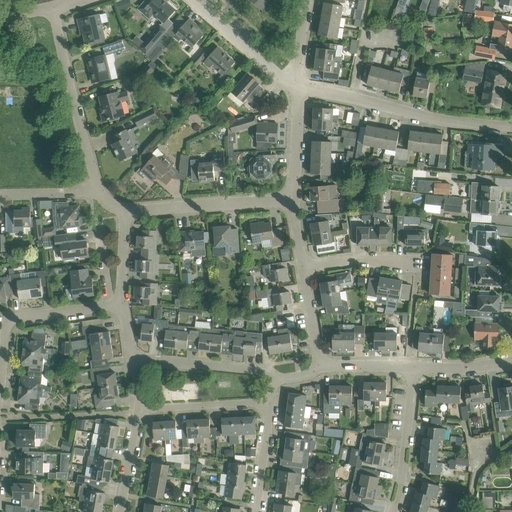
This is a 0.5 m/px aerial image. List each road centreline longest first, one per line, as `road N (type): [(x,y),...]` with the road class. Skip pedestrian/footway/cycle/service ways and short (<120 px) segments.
road 1 (residential): [(511,128),(298,87)]
road 2 (residential): [(99,192),(53,8)]
road 3 (residential): [(293,200),(125,210)]
road 4 (unclassified): [(131,358),(265,371),(274,380)]
road 5 (residential): [(393,511),(413,367)]
road 6 (residential): [(298,87),(194,0)]
road 7 (residential): [(4,341),(17,317),(122,304)]
road 8 (residential): [(139,408),(270,404)]
